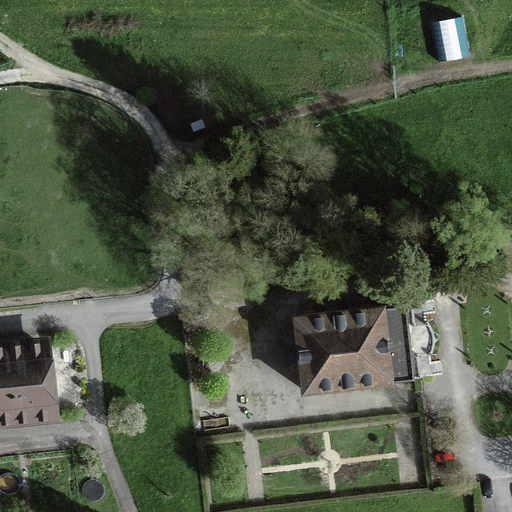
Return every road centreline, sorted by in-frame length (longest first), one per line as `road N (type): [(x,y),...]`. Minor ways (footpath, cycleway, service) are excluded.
road 1 (track): [(167,155),(263,119),(511,67)]
road 2 (track): [(0,40),(40,68),(117,95),(144,116),(167,155)]
road 3 (track): [(167,155),(166,305)]
